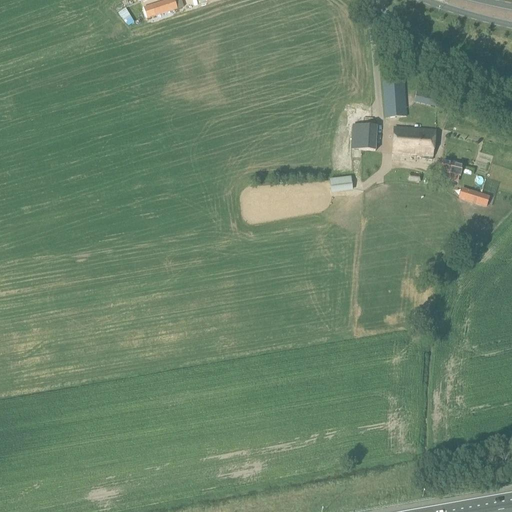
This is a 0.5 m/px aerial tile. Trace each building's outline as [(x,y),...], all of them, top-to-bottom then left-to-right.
[(146,19),(184,7),(181,0),(171,0),(169,1),(143,10),(146,19)] [(121,9),(114,14),(122,25),(129,21),(121,9)] [(404,81),(383,83),(385,119),(407,117),(404,81)] [(418,90),(415,103),(436,108),(440,95),(418,90)] [(378,127),(353,125),(351,150),(376,152),(378,127)] [(394,128),(392,155),(422,157),(422,160),(433,161),(433,158),(434,158),(436,131),(394,128)] [(443,160),(440,173),(461,178),(464,165),(443,160)] [(409,174),(408,182),(421,183),(422,176),(421,175),(409,174)] [(332,193),(352,190),(351,179),(330,181),(332,193)] [(462,189),(459,199),(487,207),(490,197),(462,189)]
